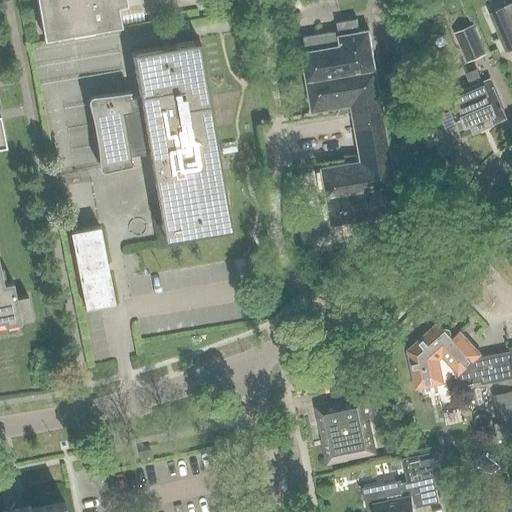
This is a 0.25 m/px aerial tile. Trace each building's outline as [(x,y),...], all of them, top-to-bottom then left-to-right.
[(120,24),(117,5),(126,3),(125,0),(36,0),(43,37),(120,24)] [(393,0),(378,0),(387,20),(399,15),(393,0)] [(511,3),(490,13),(506,51),(511,48),(511,3)] [(341,107),(337,116),(352,111),(355,127),(385,122),(382,103),(369,31),(359,32),(357,19),(337,23),(339,36),(331,37),(331,33),(303,37),(306,52),(302,52),(312,112),(341,107)] [(471,26),(453,34),(466,63),(484,55),(471,26)] [(421,66),(409,37),(397,42),(409,72),(421,66)] [(231,228),(199,41),(131,52),(139,95),(129,97),(128,92),(90,98),(96,134),(97,134),(103,168),(109,167),(109,168),(130,164),(129,155),(164,149),(177,224),(198,220),(200,233),(231,228)] [(445,99),(461,137),(505,118),(489,80),(482,83),(475,70),(465,74),(471,88),(445,99)] [(0,321),(2,321),(3,325),(32,319),(28,295),(16,297),(12,281),(2,283),(0,272),(0,142),(5,142),(0,118),(0,321)] [(351,163),(322,168),(331,223),(331,225),(333,225),(357,221),(358,222),(375,219),(375,218),(399,213),(399,214),(401,213),(401,211),(400,211),(386,129),(387,129),(385,122),(355,127),(360,155),(344,156),(351,163)] [(70,232),(85,308),(114,302),(99,226),(70,232)] [(501,381),(495,354),(482,357),(458,332),(453,337),(441,324),(430,334),(428,332),(411,348),(415,370),(413,370),(417,388),(439,384),(435,362),(441,356),(454,370),(453,371),(466,385),(481,382),(482,385),(501,381)] [(324,440),(328,461),(373,451),(365,418),(374,416),(369,390),(352,393),(354,403),(340,406),(323,409),(329,439),(324,440)] [(511,421),(511,391),(492,395),(497,424),(511,421)] [(139,452),(142,464),(154,461),(151,450),(139,452)] [(367,502),(368,507),(373,505),(374,511),(415,511),(415,508),(439,503),(433,476),(400,484),(400,482),(377,487),(373,489),(371,492),(369,495),(368,498),(367,502)] [(66,511),(64,503),(26,511),(24,502),(13,504),(8,511),(66,511)]
